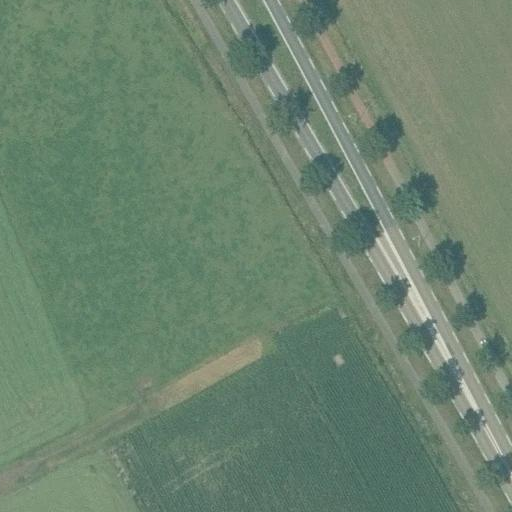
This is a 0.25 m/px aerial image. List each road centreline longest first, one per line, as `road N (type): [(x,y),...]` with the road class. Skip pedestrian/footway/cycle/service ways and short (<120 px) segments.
road 1 (tertiary): [(220,0),(357,224),(407,285)]
road 2 (tertiary): [(407,285),(377,205),(267,0)]
road 3 (tertiary): [(511,478),(407,285)]
